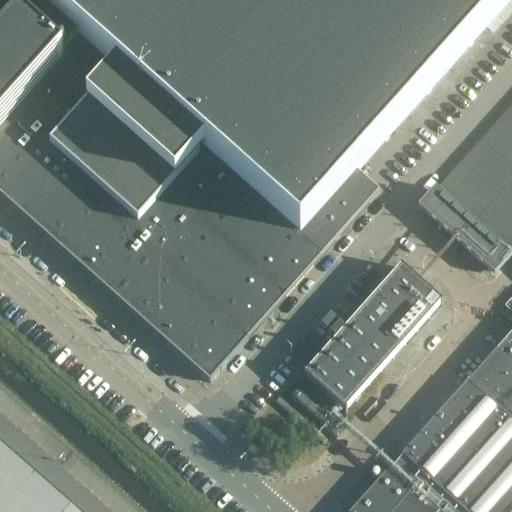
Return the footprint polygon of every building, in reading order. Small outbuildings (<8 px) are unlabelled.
[(511,0),(0,0),(0,197),(209,384),(379,194),(357,174),(511,3),(511,0)] [(511,255),(511,106),(419,209),(494,276),(511,255)] [(345,415),(383,372),(443,306),(401,268),(304,378),(345,415)] [(511,511),(511,333),(353,511),(511,511)] [(334,421),(300,390),(291,400),(325,431),(334,421)] [(280,399),(275,404),(322,447),(327,441),(280,399)] [(0,511),(67,511),(0,452),(0,511)]
